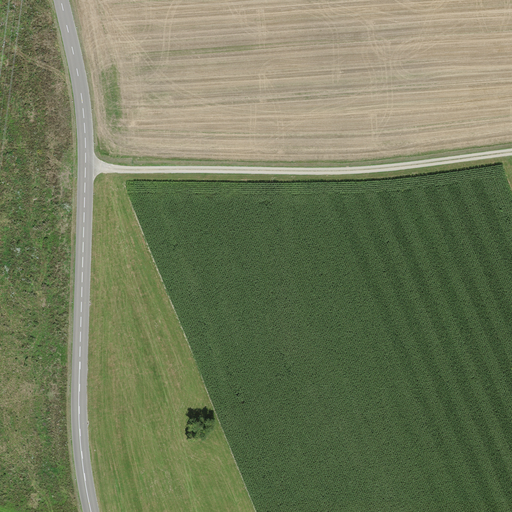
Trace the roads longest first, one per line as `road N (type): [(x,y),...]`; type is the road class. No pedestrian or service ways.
road 1 (tertiary): [(61,0),(84,132),(79,402),(91,511)]
road 2 (track): [(511,149),(325,172),(86,169)]
